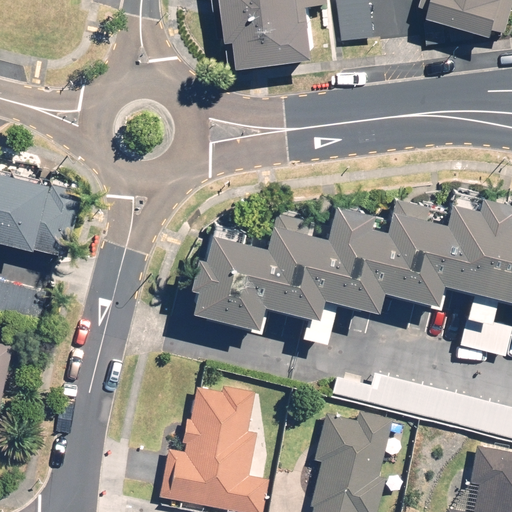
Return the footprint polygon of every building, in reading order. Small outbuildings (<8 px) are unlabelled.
[(220,0),(228,60),(317,49),(311,0),(220,0)] [(428,0),(427,9),(502,29),(509,0),(428,0)] [(0,234),(61,250),(78,185),(47,177),(45,185),(40,184),(42,176),(0,165),(0,234)] [(443,204),(390,191),(382,222),(363,217),(366,205),(330,196),(321,230),(303,226),(306,215),(271,206),(262,240),(206,226),(186,303),(252,320),(258,296),(312,310),(318,289),(372,303),(378,281),(432,295),(437,274),(511,293),(511,199),(475,190),(472,202),(445,195),(443,204)] [(0,277),(0,308),(37,317),(44,288),(0,277)] [(493,300),(466,292),(452,339),(504,354),(511,327),(511,323),(488,317),(493,300)] [(0,394),(11,343),(0,340),(0,394)] [(368,379),(333,370),(328,390),(511,438),(511,402),(372,366),(368,379)] [(167,446),(158,493),(259,511),(266,477),(246,473),(254,430),(245,428),(252,391),(196,381),(183,449),(167,446)] [(377,473),(390,417),(358,409),(356,418),(323,411),(313,455),(320,457),(307,511),(373,511),(383,474),(377,473)] [(511,511),(511,450),(476,443),(469,480),(478,481),(473,510),(447,506),(446,511),(511,511)]
